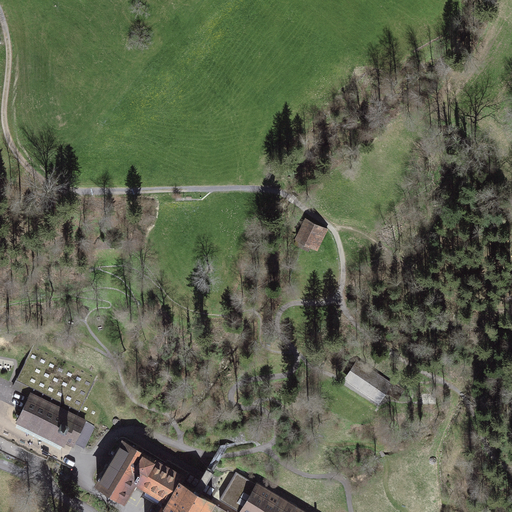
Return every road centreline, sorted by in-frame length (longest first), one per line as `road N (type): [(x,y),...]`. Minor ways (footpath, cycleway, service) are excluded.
road 1 (unknown): [(337,298),(340,251),(317,211),(300,200),(247,187),(73,193),(36,180),(4,129),(9,45),(0,13)]
road 2 (unknown): [(133,430),(208,455),(276,440),(273,417),(236,406),(235,387),(294,371),(297,358),(276,321),(287,304),(337,298)]
road 3 (unknown): [(337,298),(353,321),(464,395),(486,447),(511,470)]
road 4 (unknown): [(351,511),(342,480),(302,474),(265,446)]
